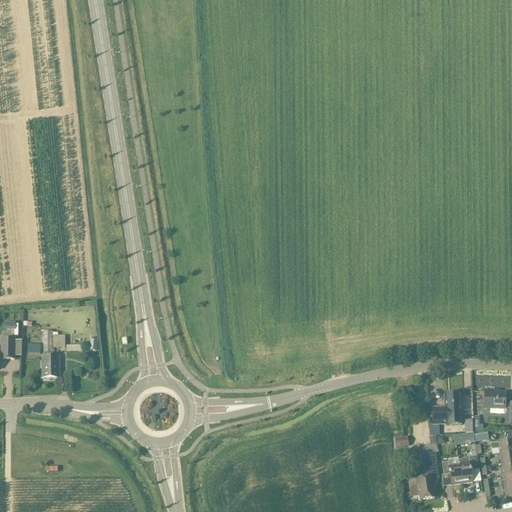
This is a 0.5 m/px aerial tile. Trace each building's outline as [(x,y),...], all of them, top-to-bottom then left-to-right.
[(53,357),(53,349),(59,349),(59,336),(53,336),(53,334),(44,334),(44,343),(43,343),(43,357),(53,357)] [(15,361),(16,341),(3,340),(2,355),(0,354),(0,359),(2,360),(2,361),(15,361)] [(91,341),(89,351),(97,352),(98,341),(91,341)] [(40,346),(28,345),(28,355),(40,356),(40,346)] [(42,358),(42,380),(60,379),(59,358),(42,358)] [(505,411),(505,410),(508,410),(508,423),(511,422),(511,403),(509,403),(510,395),(506,395),(506,394),(499,393),(499,392),(485,391),(484,410),(505,411)] [(445,409),(432,409),(433,424),(433,426),(439,426),(440,426),(446,426),(446,427),(457,426),(457,425),(462,425),(460,395),(444,396),(445,409)] [(433,424),(429,425),(429,436),(439,436),(439,426),(433,426),(433,424)] [(457,446),(474,444),(473,434),(455,437),(457,446)] [(476,443),(488,441),(487,434),(475,436),(476,443)] [(437,445),(436,441),(436,437),(429,438),(430,446),(437,445)] [(407,447),(406,439),(395,440),(396,448),(407,447)] [(499,455),(511,453),(511,442),(491,445),(491,450),(499,449),(499,455)] [(497,461),(498,466),(511,464),(511,453),(499,455),(500,461),(497,461)] [(469,459),(458,461),(462,485),(473,484),(471,474),(472,474),(472,472),(477,471),(475,459),(470,460),(469,459)] [(448,463),(442,464),(444,476),(449,475),(451,487),(462,485),(458,461),(459,466),(449,467),(448,463)] [(511,464),(498,466),(499,471),(502,470),(502,476),(511,474),(511,464)] [(425,479),(417,480),(417,481),(419,497),(420,501),(435,499),(432,481),(439,480),(437,465),(423,467),(425,479)] [(501,487),(511,485),(511,474),(502,476),(503,482),(500,483),(501,487)] [(511,497),(511,485),(501,487),(502,492),(505,492),(505,498),(511,497)]
